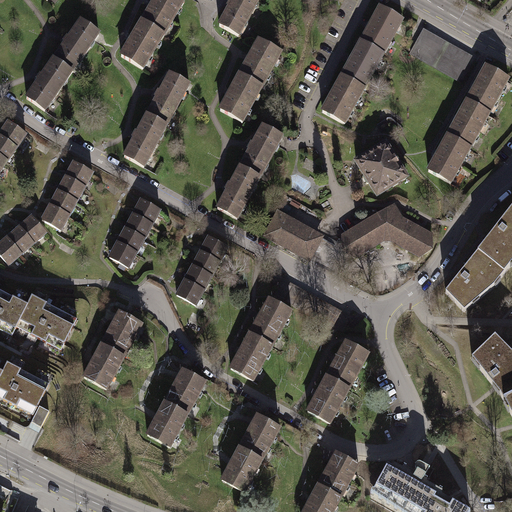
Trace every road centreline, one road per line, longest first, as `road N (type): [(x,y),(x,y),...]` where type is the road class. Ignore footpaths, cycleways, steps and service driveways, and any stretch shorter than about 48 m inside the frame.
road 1 (residential): [(378,313),(415,421),(401,446),(375,451),(340,442),(210,368),(159,308),(134,292)]
road 2 (residential): [(378,313),(0,96)]
road 3 (residential): [(511,171),(468,213),(421,284),(378,313)]
road 4 (secondary): [(118,511),(0,455)]
